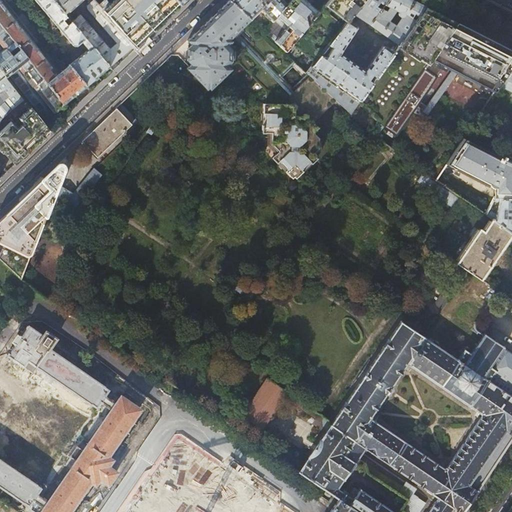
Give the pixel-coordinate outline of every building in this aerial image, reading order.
[(0,0),(0,68),(5,75),(7,77),(10,75),(46,119),(86,85),(69,65),(62,71),(4,0),(0,0)] [(110,66),(53,0),(17,0),(18,1),(19,0),(35,0),(43,9),(73,45),(77,45),(82,41),(88,49),(69,65),(86,85),(93,80),(110,66)] [(53,0),(110,66),(113,70),(120,63),(136,48),(132,42),(101,7),(94,0),(53,0)] [(176,0),(108,0),(101,7),(132,42),(139,36),(176,0)] [(250,19),(229,0),(228,0),(222,7),(186,41),(189,45),(185,49),(184,55),(184,61),(189,66),(187,66),(208,88),(229,69),(229,68),(233,64),(241,64),(268,92),(266,132),(271,133),(270,144),(278,152),(274,155),(294,176),(316,156),(313,153),(319,148),(319,137),(313,131),(318,127),(315,124),(338,102),(309,74),(294,87),(284,77),(297,64),(285,52),(264,32),(250,19)] [(282,0),(229,0),(250,19),(261,10),(272,22),(287,4),(282,0)] [(319,0),(314,6),(305,0),(290,0),(287,4),(272,22),(264,32),(285,52),(292,44),(324,5),(328,0),(319,0)] [(328,0),(324,5),(292,44),(316,60),(346,22),(363,0),(328,0)] [(426,7),(425,7),(428,1),(425,0),(413,0),(413,1),(411,0),(363,0),(346,22),(316,60),(306,72),(309,74),(338,102),(350,113),(357,103),(394,52),(384,45),(382,46),(364,70),(340,53),(357,28),(356,26),(353,23),(359,16),(400,44),(426,7)] [(447,18),(426,7),(400,44),(394,52),(357,103),(377,122),(374,126),(380,132),(384,127),(456,23),(452,21),(449,19),(447,18)] [(461,25),(456,23),(384,127),(397,136),(432,87),(444,66),(494,92),(498,86),(511,64),(511,51),(482,36),(465,27),(463,26),(461,25)] [(511,64),(498,86),(503,89),(505,84),(511,87),(511,64)] [(49,131),(7,77),(5,75),(0,79),(0,147),(15,164),(27,152),(30,150),(49,131)] [(82,141),(97,157),(131,124),(116,108),(107,117),(82,141)] [(511,198),(511,157),(505,154),(503,159),(463,138),(446,164),(487,186),(488,185),(495,188),(495,198),(500,198),(511,198)] [(11,209),(3,217),(0,219),(0,259),(21,278),(66,156),(63,159),(32,189),(11,209)] [(425,188),(454,208),(461,198),(424,172),(419,179),(419,183),(426,187),(425,188)] [(511,198),(500,198),(498,224),(511,234),(511,233),(511,198)] [(511,239),(511,234),(498,224),(493,221),(484,233),(480,230),(455,264),(482,282),(511,239)] [(328,492),(339,499),(357,511),(463,511),(511,439),(511,355),(502,349),(483,377),(487,380),(470,407),(479,414),(480,414),(480,416),(481,416),(447,467),(444,468),(443,468),(371,419),(371,418),(371,417),(370,416),(405,365),(406,365),(407,365),(408,365),(441,387),(458,362),(463,365),(471,353),(465,350),(465,348),(463,348),(464,350),(457,360),(401,322),(401,320),(399,321),(400,322),(330,424),(328,425),(328,420),(323,417),(321,420),(321,426),(326,430),(320,439),(319,439),(319,440),(308,456),(307,456),(308,457),(298,471),(328,492)] [(36,367),(96,409),(101,401),(109,407),(113,401),(105,396),(112,387),(50,345),(57,335),(46,327),(42,333),(27,323),(7,353),(10,355),(0,369),(0,490),(29,510),(34,503),(42,509),(49,500),(41,494),(46,487),(0,455),(0,433),(40,375),(33,370),(36,367)] [(458,362),(441,387),(470,407),(487,380),(483,377),(502,349),(505,348),(504,346),(502,347),(485,335),(485,333),(483,333),(483,335),(471,353),(463,365),(458,362)] [(267,378),(247,408),(269,423),(289,392),(267,378)] [(143,406),(121,391),(113,401),(109,407),(49,500),(42,509),(39,511),(69,511),(90,481),(96,485),(100,479),(109,485),(120,470),(111,464),(116,458),(111,454),(143,406)] [(357,511),(339,499),(330,511),(357,511)]
